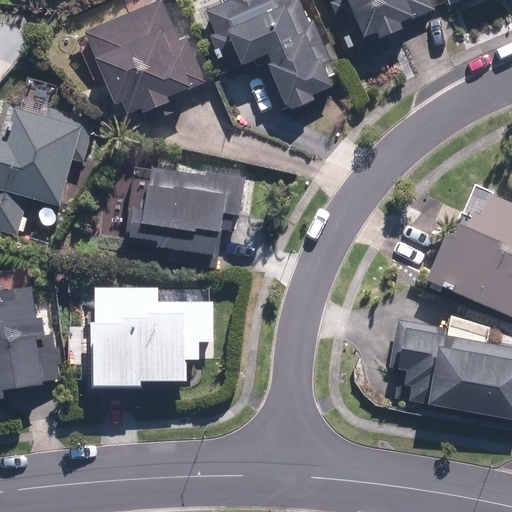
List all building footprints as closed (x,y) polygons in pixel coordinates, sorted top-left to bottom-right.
[(209,84),(172,0),(165,0),(79,35),(100,86),(114,80),(131,122),(182,102),(180,96),(209,84)] [(310,28),(300,0),(235,0),(206,12),(226,71),(270,56),(290,114),(323,102),(319,91),(342,83),(322,24),(310,28)] [(356,0),(372,40),(388,33),(390,39),(415,29),(411,20),(444,7),(440,0),(356,0)] [(71,203),(82,159),(91,161),(102,115),(56,105),(54,116),(26,110),(18,143),(8,140),(0,173),(0,228),(24,234),(33,195),(71,203)] [(166,248),(224,255),(227,230),(232,230),(234,214),(251,216),(256,176),(142,163),(134,235),(167,238),(166,248)] [(511,191),(481,177),(434,275),(511,311),(511,191)] [(59,385),(53,286),(0,287),(0,404),(17,403),(16,388),(59,385)] [(164,288),(99,286),(97,389),(149,390),(150,380),(196,381),(197,359),(212,359),(212,343),(221,343),(222,300),(164,299),(164,288)] [(511,337),(400,320),(393,364),(412,367),(407,399),(511,415),(511,337)]
